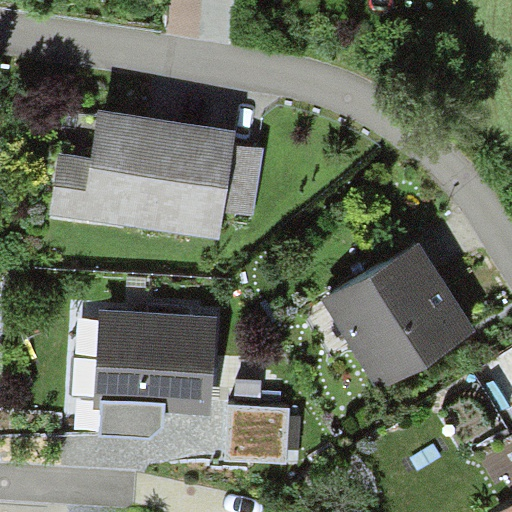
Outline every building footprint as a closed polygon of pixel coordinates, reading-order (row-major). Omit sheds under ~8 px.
[(236,113),(99,93),(91,147),(58,142),(48,205),(219,230),(222,207),(233,133),(236,113)] [(264,138),(233,133),(222,207),(253,212),(264,138)] [(320,286),(377,378),(429,346),(476,317),(419,225),(320,286)] [(218,306),(99,297),(94,396),(99,396),(100,421),(152,425),(167,414),(167,402),(210,405),(212,374),(218,306)] [(230,398),(226,453),(286,457),(290,402),(230,398)] [(511,511),(511,493),(491,508),(493,511),(511,511)]
